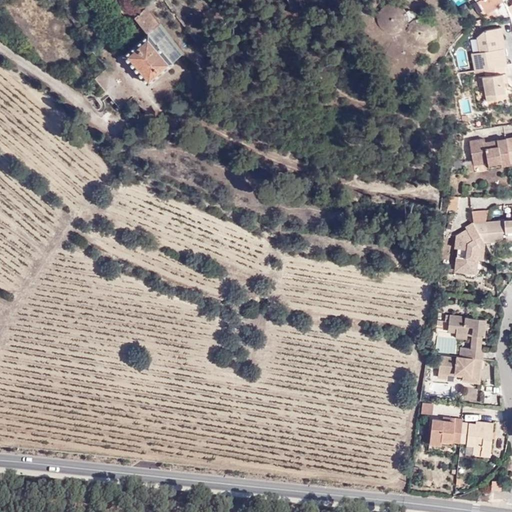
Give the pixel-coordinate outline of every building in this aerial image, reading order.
[(141,0),(138,0),(134,3),(138,9),(131,15),(141,21),(155,12),(141,0)] [(156,4),(153,0),(141,0),(155,12),(156,4)] [(311,0),(297,0),(302,11),(315,7),(311,0)] [(477,0),(485,12),(498,3),(497,1),(497,0),(477,0)] [(155,12),(141,21),(153,37),(130,57),(155,87),(189,59),(155,12)] [(504,44),(500,25),(494,27),(498,44),(501,44),(504,44)] [(501,80),(500,71),(504,71),(503,63),(504,63),(501,44),(498,44),(494,27),(483,29),(474,36),(477,51),(471,52),(474,69),(487,66),(488,73),(480,75),(482,83),(486,83),(489,97),(504,95),(501,80)] [(103,85),(95,92),(90,88),(88,87),(86,87),(84,89),(83,90),(83,92),(84,94),(86,95),(89,95),(91,94),(97,101),(97,102),(95,104),(95,106),(96,108),(98,109),(100,109),(102,109),(103,107),(103,104),(103,101),(110,94),(103,85)] [(474,158),(487,156),(487,161),(488,166),(510,162),(509,160),(511,159),(511,136),(484,141),(483,138),(472,140),(474,158)] [(446,203),(446,206),(445,211),(455,212),(457,200),(447,199),(446,203)] [(486,212),(472,212),(473,223),(486,223),(486,212)] [(462,267),(462,273),(475,274),(476,258),(482,259),(484,243),(511,243),(511,221),(486,223),(473,223),(470,230),(469,239),(464,238),(464,231),(455,230),(453,251),(458,252),(457,266),(462,267)] [(474,344),(482,345),(483,337),(485,337),(487,321),(451,316),(450,327),(458,328),(458,335),(469,336),(469,333),(475,334),(474,344)] [(480,383),(484,352),(481,351),(473,351),(462,349),(461,357),(457,356),(456,358),(442,356),(440,374),(449,374),(464,376),(463,381),(480,383)] [(421,403),(420,406),(419,416),(428,417),(430,404),(421,403)] [(454,422),(454,418),(444,417),(444,421),(443,424),(453,425),(454,422)] [(476,421),(476,424),(463,423),(454,422),(453,425),(443,424),(444,421),(432,419),(429,444),(439,445),(441,440),(450,441),(467,443),(466,447),(474,448),(474,455),(490,457),(494,422),(476,421)] [(507,477),(497,476),(495,486),(506,487),(507,477)]
